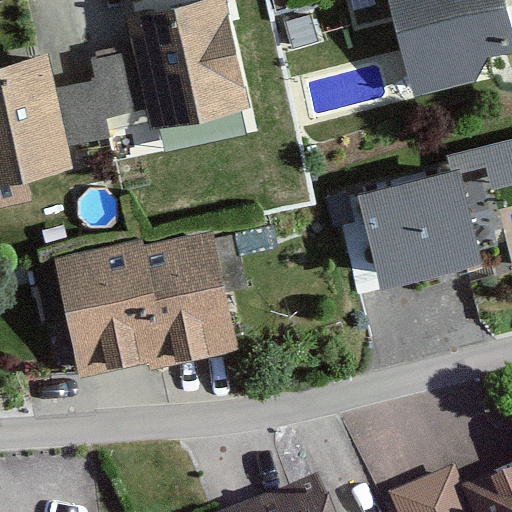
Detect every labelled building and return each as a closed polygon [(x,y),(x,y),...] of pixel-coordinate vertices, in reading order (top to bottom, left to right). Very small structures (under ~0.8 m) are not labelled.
[(223,0),(154,0),(114,8),(120,43),(129,97),(138,125),(244,104),(223,0)] [(491,0),(375,0),(397,78),(505,48),(491,0)] [(80,67),(47,73),(58,137),(98,130),(93,103),(129,97),(120,43),(77,50),(80,67)] [(46,46),(0,53),(0,175),(67,164),(58,137),(47,73),(46,46)] [(436,166),(337,187),(355,268),(453,247),(442,195),(511,180),(511,131),(432,149),(436,166)] [(201,224),(44,256),(67,369),(106,361),(180,346),(224,337),(201,224)] [(444,470),(410,482),(420,511),(511,511),(511,415),(486,425),(502,470),(451,489),(444,470)] [(311,511),(300,484),(227,511),(311,511)]
